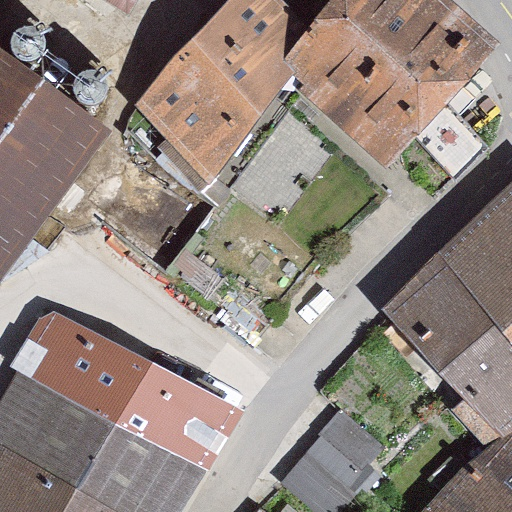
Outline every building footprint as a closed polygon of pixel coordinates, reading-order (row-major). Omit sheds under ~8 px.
[(322,0),(305,19),(284,0),(223,0),(131,100),(210,173),(295,82),(384,165),(498,43),(451,0),(322,0)] [(124,91),(0,10),(0,239),(19,252),(124,91)] [(511,164),(387,287),(511,413),(511,164)] [(184,511),(234,410),(46,320),(0,416),(0,511),(184,511)] [(338,403),(285,483),(328,511),(343,511),(392,439),(338,403)] [(511,511),(511,459),(461,511),(511,511)]
